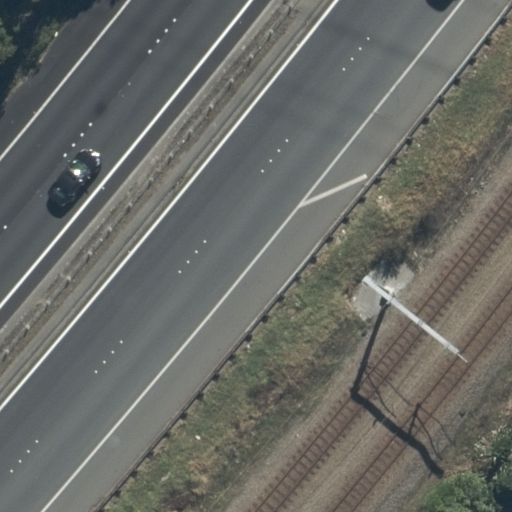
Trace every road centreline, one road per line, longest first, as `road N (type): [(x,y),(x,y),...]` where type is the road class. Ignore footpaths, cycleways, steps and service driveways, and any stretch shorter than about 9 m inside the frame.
road 1 (trunk): [(397,0),(0,481)]
road 2 (trunk): [(0,231),(190,0)]
